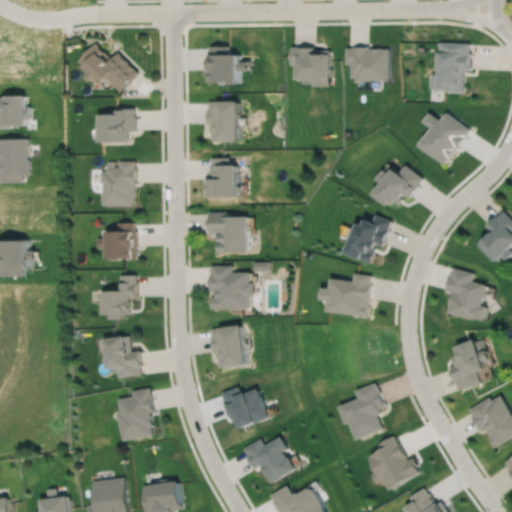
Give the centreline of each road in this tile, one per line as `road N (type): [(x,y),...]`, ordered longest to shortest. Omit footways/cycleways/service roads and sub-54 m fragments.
road 1 (residential): [(173,12),(181,371),(204,445),(240,511)]
road 2 (residential): [(0,7),(44,22),(99,12),(443,8)]
road 3 (residential): [(496,511),(425,397),(408,314),(413,277),(436,228),(511,140)]
